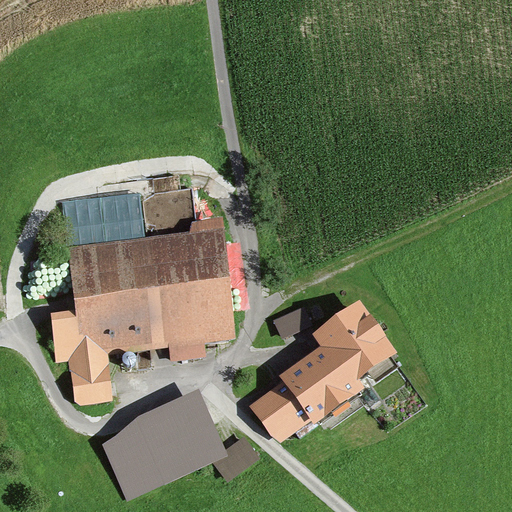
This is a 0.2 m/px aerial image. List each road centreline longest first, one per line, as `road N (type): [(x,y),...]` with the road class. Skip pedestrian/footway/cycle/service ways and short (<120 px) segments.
road 1 (track): [(255,321),(511,181)]
road 2 (track): [(209,382),(85,424),(22,330),(0,336)]
